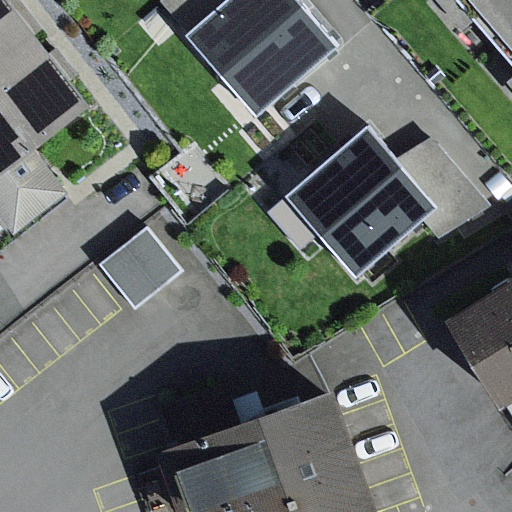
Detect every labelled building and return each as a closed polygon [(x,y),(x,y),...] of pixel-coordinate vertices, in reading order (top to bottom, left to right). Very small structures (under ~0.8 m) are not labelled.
[(29,0),(0,0),(0,181),(37,230),(91,189),(58,145),(110,105),(29,0)] [(233,0),(167,0),(196,32),(233,0)] [(336,39),(302,0),(233,0),(196,32),(191,35),(255,109),(336,39)] [(511,0),(483,0),(511,31),(511,0)] [(397,159),(371,129),(291,197),(357,274),(426,214),(437,205),(397,159)] [(434,138),(397,159),(437,205),(426,214),(441,236),(490,203),(434,138)] [(182,274),(148,231),(98,270),(132,313),(182,274)] [(511,303),(489,318),(511,356),(511,303)] [(261,416),(169,448),(192,511),(382,511),(338,388),(261,416)]
